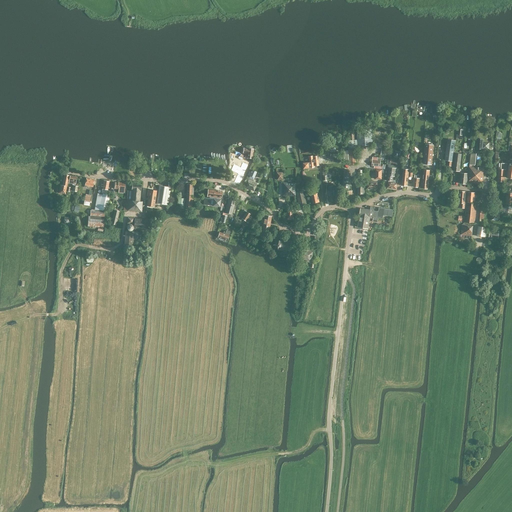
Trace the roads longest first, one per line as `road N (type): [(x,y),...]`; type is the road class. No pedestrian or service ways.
road 1 (residential): [(352,207),(330,207),(307,227),(286,228),(226,183),(67,171)]
road 2 (unclassified): [(327,511),(352,207)]
road 3 (track): [(134,511),(137,479),(177,465),(297,453),(315,431),(329,430)]
road 4 (track): [(145,180),(144,214),(125,217),(117,247),(74,248),(63,266),(59,310),(50,315)]
road 5 (residential): [(511,184),(393,194),(352,207)]
